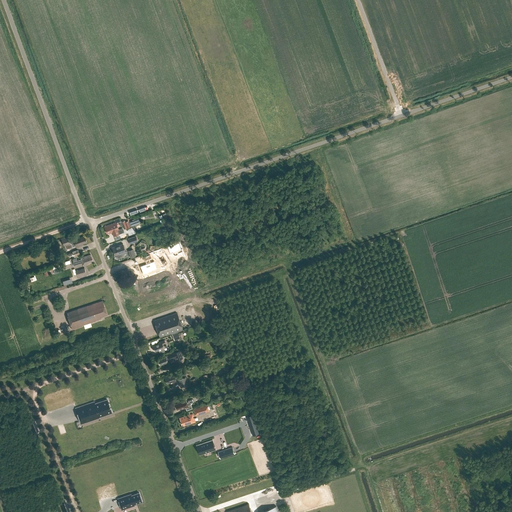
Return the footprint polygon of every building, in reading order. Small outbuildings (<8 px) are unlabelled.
[(114,236),(119,234),(124,232),(123,228),(119,230),(116,222),(104,227),(107,233),(108,232),(109,234),(112,232),(114,236)] [(72,241),(70,236),(61,239),(64,246),(71,243),(72,247),(75,246),(76,248),(82,245),(82,244),(86,242),(84,236),(73,240),(74,240),(72,241)] [(136,236),(128,239),(130,244),(137,241),(136,236)] [(124,256),(123,253),(126,252),(123,243),(112,247),(114,255),(116,254),(117,259),(124,256)] [(93,261),(90,254),(80,258),(81,259),(72,262),(74,266),(82,263),(83,266),(88,264),(87,263),(93,261)] [(150,271),(146,263),(143,265),(141,262),(144,261),(143,257),(135,260),(137,263),(138,263),(139,266),(132,269),(135,277),(150,271)] [(107,315),(102,301),(67,313),(72,329),(82,326),(82,325),(96,320),(101,318),(100,317),(107,315)] [(176,332),(183,330),(177,313),(154,321),(160,338),(172,334),(176,332)] [(165,343),(164,340),(158,342),(159,343),(152,346),(155,351),(158,350),(158,351),(164,348),(162,344),(165,343)] [(161,358),(158,360),(160,365),(163,363),(163,364),(167,362),(167,361),(175,358),(176,361),(182,358),(179,351),(161,358)] [(180,371),(175,373),(164,377),(167,384),(178,379),(176,376),(181,374),(180,371)] [(188,384),(185,377),(178,380),(180,387),(188,384)] [(239,394),(241,400),(247,397),(245,391),(239,394)] [(107,398),(94,402),(94,401),(75,407),(81,423),(99,417),(99,416),(112,412),(107,398)] [(190,403),(193,402),(192,399),(188,400),(189,402),(187,403),(186,400),(175,404),(177,409),(181,408),(181,409),(185,407),(186,410),(192,408),(190,403)] [(207,405),(193,409),(195,416),(209,411),(207,405)] [(184,426),(195,422),(194,418),(193,418),(192,416),(193,416),(193,414),(179,418),(181,425),(183,424),(184,426)] [(29,420),(33,432),(39,430),(36,418),(29,420)] [(197,445),(200,454),(216,449),(215,446),(214,445),(213,440),(203,443),(201,444),(197,445)] [(233,447),(218,452),(220,458),(235,453),(233,447)] [(142,492),(121,499),(125,510),(146,503),(142,492)]
